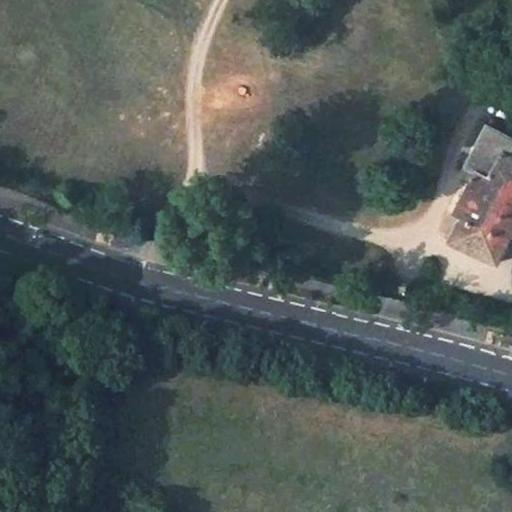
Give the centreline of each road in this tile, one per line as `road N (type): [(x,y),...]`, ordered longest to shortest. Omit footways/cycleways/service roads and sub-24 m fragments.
road 1 (tertiary): [(511,378),(0,232)]
road 2 (track): [(220,0),(169,140),(170,177)]
